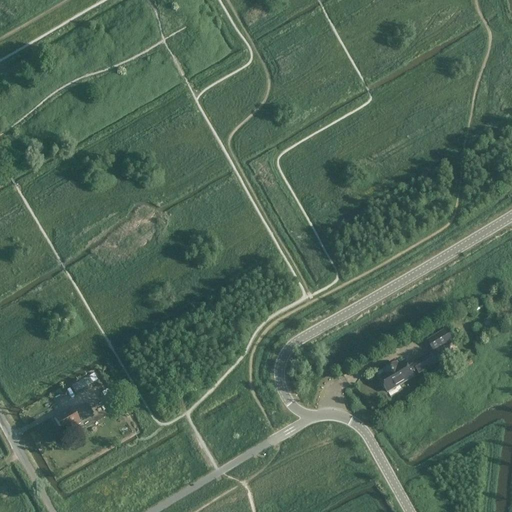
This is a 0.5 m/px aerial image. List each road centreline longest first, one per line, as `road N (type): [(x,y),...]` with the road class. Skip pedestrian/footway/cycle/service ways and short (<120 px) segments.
road 1 (unknown): [(476,0),(491,45),(476,81),(453,218),(269,327),(250,367),(279,452),(197,511)]
road 2 (unclassified): [(409,511),(355,423),(311,415),(288,401),(283,358),(312,331),(511,216)]
road 3 (unknown): [(313,301),(227,146),(265,100),(269,74),(227,0)]
